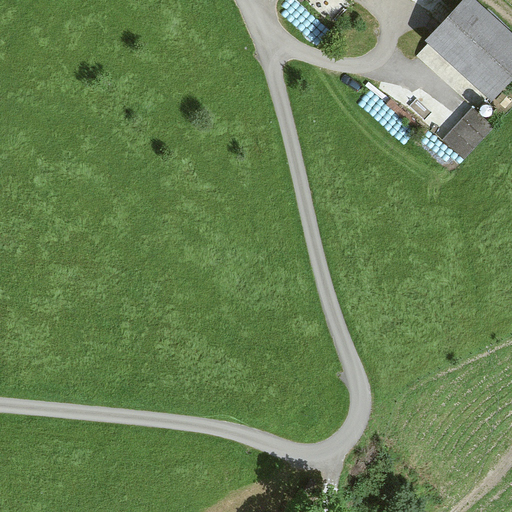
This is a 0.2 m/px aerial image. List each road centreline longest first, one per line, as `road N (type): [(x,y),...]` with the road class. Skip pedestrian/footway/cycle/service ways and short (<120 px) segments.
road 1 (track): [(0,405),(214,428),(307,454),(348,437),(360,413),(358,382),(320,268),(266,47)]
road 2 (track): [(399,0),(387,43),(365,63),(266,47)]
